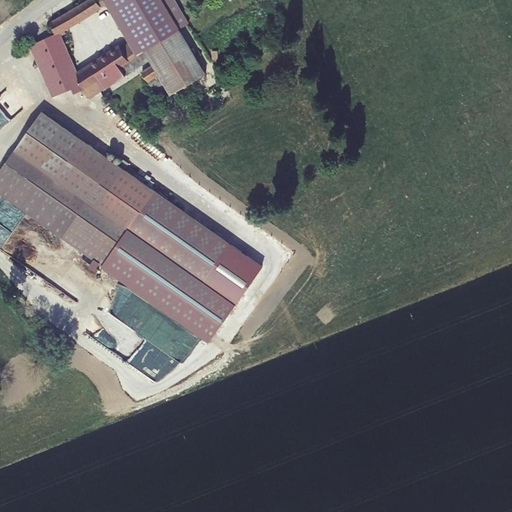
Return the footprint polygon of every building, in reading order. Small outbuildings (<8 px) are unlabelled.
[(87,0),(52,22),(56,34),(60,32),(61,35),(66,32),(64,29),(108,3),(106,0),(87,0)] [(189,23),(175,0),(106,0),(108,3),(131,42),(138,54),(145,49),(151,59),(171,92),(206,72),(181,28),(189,23)] [(61,35),(60,32),(56,34),(31,45),(56,103),(84,90),(85,89),(79,73),(78,74),(61,35)] [(138,54),(131,42),(79,73),(85,89),(84,90),(90,98),(151,59),(145,49),(138,54)] [(44,110),(0,172),(0,190),(197,330),(250,256),(44,110)] [(0,245),(2,247),(27,211),(13,202),(7,210),(0,206),(0,245)]
